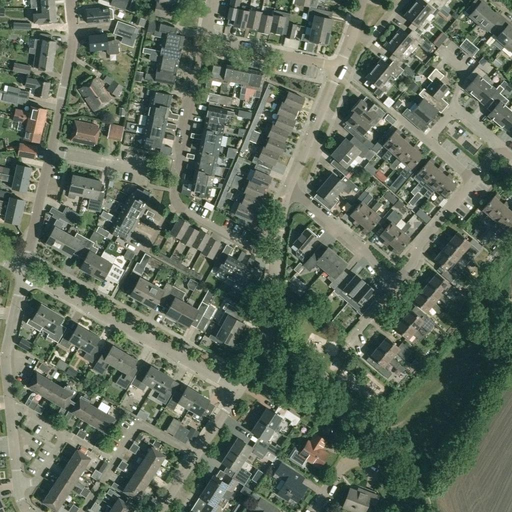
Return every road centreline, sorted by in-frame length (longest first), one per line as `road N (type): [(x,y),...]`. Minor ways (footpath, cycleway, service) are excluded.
road 1 (residential): [(239,388),(22,271)]
road 2 (track): [(425,511),(382,429),(349,397),(316,379),(250,372)]
road 3 (residential): [(81,511),(140,424),(194,457)]
road 4 (residential): [(173,199),(203,36)]
road 5 (residential): [(50,150),(72,40),(69,0)]
road 6 (residential): [(395,286),(356,242),(286,191)]
road 7 (residential): [(22,271),(5,349),(10,411)]
road 8 (residential): [(337,68),(203,36)]
road 9 (residential): [(275,260),(262,351),(239,388)]
road 10 (residential): [(337,68),(286,191)]
road 11 (residential): [(395,286),(473,180)]
road 12 (residential): [(18,484),(36,482),(62,437),(23,410),(10,411)]
road 13 (residential): [(22,271),(50,150)]
